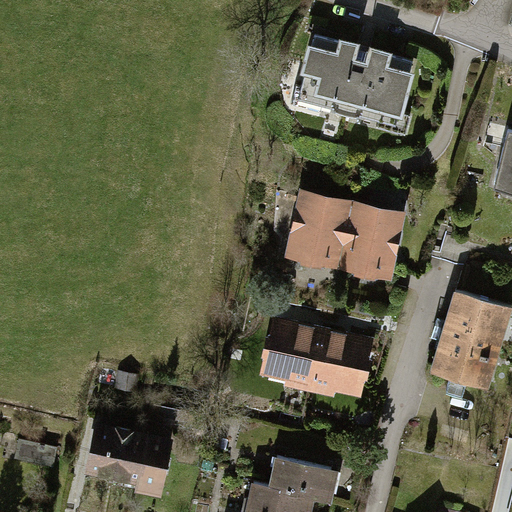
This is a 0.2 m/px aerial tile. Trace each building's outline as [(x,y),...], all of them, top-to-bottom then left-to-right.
[(411,62),(309,36),(292,99),(394,125),(411,62)] [(511,133),(505,132),(491,187),(511,193),(511,133)] [(294,190),(280,259),(386,280),(400,211),(294,190)] [(450,290),(427,372),(485,389),(509,307),(450,290)] [(270,317),(258,374),(359,395),(371,338),(270,317)] [(134,373),(112,369),(108,388),(130,392),(134,373)] [(88,420),(76,475),(128,485),(127,491),(154,497),(167,436),(88,420)] [(51,446),(13,438),(9,460),(47,468),(51,446)] [(307,511),(311,499),(325,502),(333,471),(272,457),(266,487),(249,483),(242,511),(307,511)]
